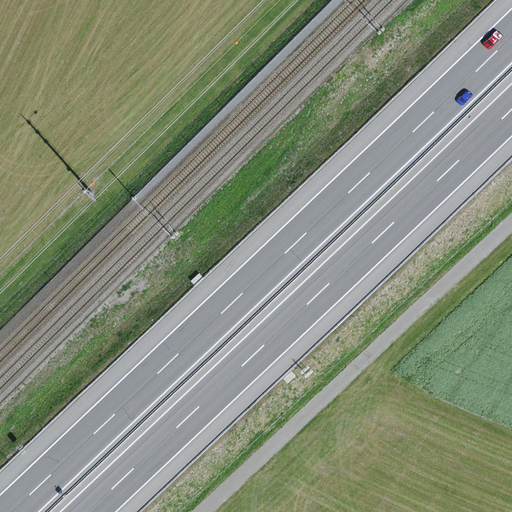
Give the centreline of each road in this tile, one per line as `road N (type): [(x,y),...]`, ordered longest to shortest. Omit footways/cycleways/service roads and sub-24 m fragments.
road 1 (motorway): [(511,31),(10,511)]
road 2 (motorway): [(84,511),(511,104)]
road 3 (track): [(511,221),(202,511)]
